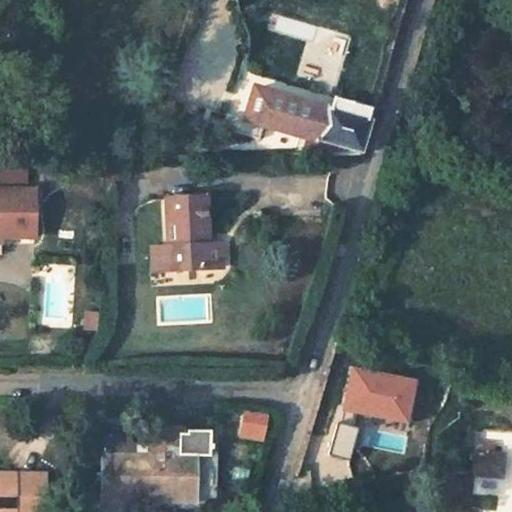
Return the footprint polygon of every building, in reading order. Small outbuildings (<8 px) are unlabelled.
[(312,155),(361,154),(371,120),(315,102),(316,99),(273,85),(272,90),(249,82),(240,114),(244,116),(239,134),(258,139),(263,121),(306,134),(303,145),(314,148),(312,155)] [(315,102),(371,120),(374,107),(319,90),(316,99),(315,102)] [(0,225),(0,231),(33,231),(34,183),(25,183),(26,160),(1,160),(0,183),(0,182),(0,225)] [(110,167),(110,180),(129,180),(130,167),(110,167)] [(214,198),(174,198),(175,247),(175,271),(228,270),(228,247),(215,247),(214,198)] [(157,271),(175,271),(175,247),(157,247),(157,271)] [(238,411),(235,438),(259,440),(262,414),(238,411)] [(148,450),(103,449),(102,488),(146,488),(146,497),(193,498),(194,451),(179,451),(180,427),(149,426),(148,450)] [(494,444),(477,442),(476,453),(493,455),(494,444)] [(493,455),(476,453),(473,474),(502,477),(505,456),(493,455)] [(0,505),(41,506),(44,506),(45,472),(0,471),(0,505)] [(146,488),(102,488),(102,496),(146,497),(146,488)]
